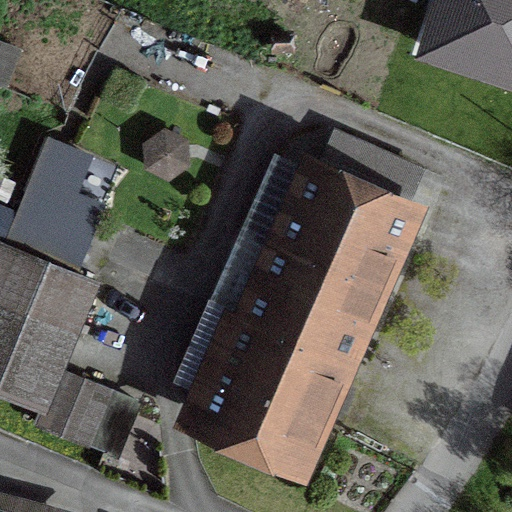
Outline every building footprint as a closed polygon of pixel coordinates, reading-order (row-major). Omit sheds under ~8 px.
[(466,32),(511,47),(511,0),(401,0),(469,23),(466,32)] [(7,234),(80,262),(117,167),(43,139),(7,234)] [(310,165),(274,246),(241,320),(242,321),(241,323),(200,418),(298,460),(334,377),(340,365),(340,363),(342,364),(369,301),(374,289),(388,257),(409,208),(310,165)] [(54,370),(90,285),(0,249),(0,432),(25,442),(33,423),(54,370)] [(33,423),(86,446),(108,392),(54,370),(33,423)]
